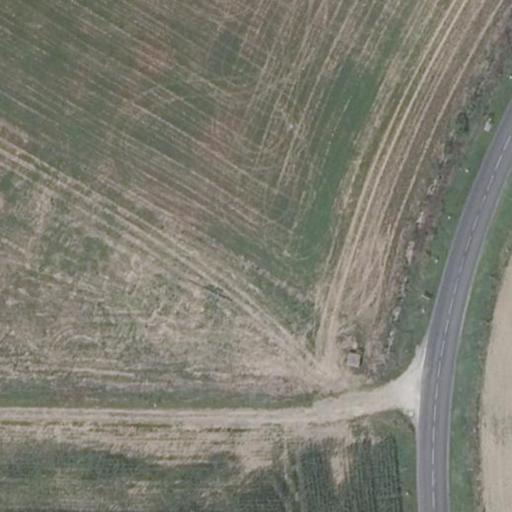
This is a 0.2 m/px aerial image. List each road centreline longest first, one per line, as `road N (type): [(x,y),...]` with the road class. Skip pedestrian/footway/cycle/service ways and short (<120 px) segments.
road 1 (track): [(0,414),(288,416),(434,392)]
road 2 (tertiary): [(511,130),(448,304),(434,392),(431,511)]
